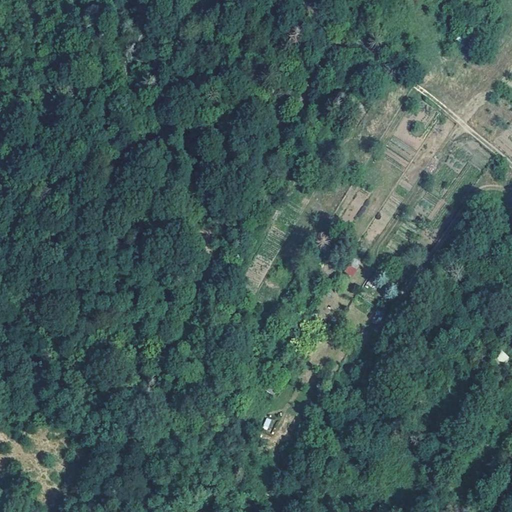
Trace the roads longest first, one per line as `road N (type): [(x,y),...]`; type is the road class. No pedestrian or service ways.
road 1 (track): [(224,0),(119,166),(70,285),(24,305),(0,298)]
road 2 (track): [(511,167),(299,0)]
road 3 (track): [(0,178),(10,139),(83,0)]
